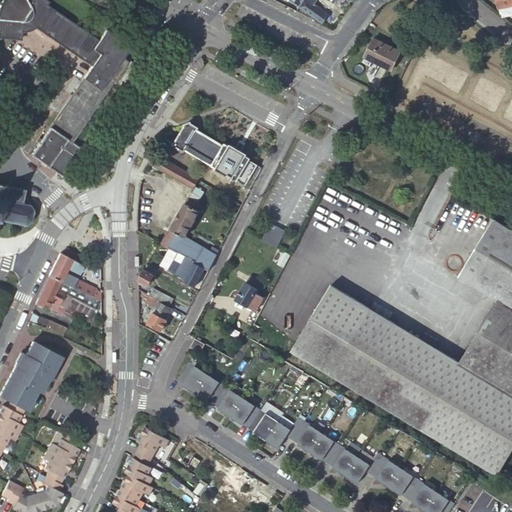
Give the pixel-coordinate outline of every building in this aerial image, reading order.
[(123,57),(130,46),(106,30),(98,40),(46,4),(48,1),(46,0),(2,0),(1,2),(0,4),(0,18),(1,19),(0,25),(0,36),(21,39),(22,30),(23,31),(25,31),(27,31),(29,30),(32,29),(34,28),(36,26),(92,65),(50,126),(72,142),(114,80),(115,81),(129,61),(123,57)] [(303,0),(301,3),(300,5),(297,10),(307,14),(317,0),(303,0)] [(401,51),(373,38),(364,57),(392,70),(401,51)] [(191,123),(191,122),(186,123),(174,145),(184,151),(185,149),(217,168),(216,169),(232,178),(233,177),(245,184),(249,178),(255,181),(262,167),(249,160),(250,158),(245,155),(246,153),(241,151),(245,144),(240,141),(236,148),(231,145),(230,146),(225,143),(224,145),(197,129),(198,127),(191,123)] [(77,145),(72,142),(50,126),(49,127),(40,142),(31,155),(59,174),(64,166),(68,169),(81,148),(77,145)] [(198,179),(154,152),(148,162),(194,188),(195,186),(199,180),(198,180),(198,179)] [(22,203),(25,189),(0,183),(0,220),(1,221),(1,219),(25,224),(25,226),(27,225),(27,224),(30,222),(31,223),(32,221),(31,220),(33,211),(35,210),(34,209),(32,209),(30,206),(31,204),(30,204),(29,205),(22,203)] [(195,186),(194,188),(162,243),(177,252),(186,257),(205,268),(209,270),(218,255),(220,250),(213,247),(211,251),(185,237),(191,225),(194,227),(196,224),(193,222),(200,211),(199,211),(203,206),(197,203),(204,192),(195,186)] [(438,340),(426,332),(421,339),(389,319),(393,313),(374,301),(370,308),(332,284),(292,350),(330,373),(498,475),(511,451),(511,228),(493,218),(458,275),(498,299),(460,362),(434,346),(438,340)] [(286,231),(272,224),(264,240),(277,247),(286,231)] [(154,254),(171,264),(173,259),(177,252),(162,243),(154,254)] [(84,265),(60,252),(48,275),(74,288),(78,280),(77,279),(78,278),(66,272),(68,268),(80,274),(84,265)] [(177,252),(173,259),(182,264),(186,257),(177,252)] [(205,268),(186,257),(182,264),(173,259),(171,264),(168,269),(185,278),(184,280),(195,286),(205,268)] [(170,275),(168,274),(147,263),(138,280),(138,282),(146,287),(147,284),(149,285),(154,275),(157,276),(157,275),(165,279),(167,280),(170,275)] [(40,295),(35,304),(56,311),(60,313),(63,307),(63,308),(65,305),(66,305),(72,295),(97,307),(96,309),(97,310),(101,301),(97,299),(74,288),(48,275),(40,295)] [(250,275),(246,282),(259,289),(263,282),(250,275)] [(74,288),(97,299),(100,291),(95,288),(96,287),(78,280),(74,288)] [(246,282),(236,299),(248,306),(246,308),(251,311),(253,308),(256,310),(264,297),(256,293),(259,289),(246,282)] [(148,291),(146,294),(149,295),(159,301),(169,306),(172,299),(153,288),(150,293),(148,291)] [(146,301),(156,306),(159,301),(149,295),(146,301)] [(161,331),(173,308),(169,306),(159,301),(156,306),(147,324),(161,331)] [(32,313),(29,321),(35,324),(39,316),(32,313)] [(39,316),(35,324),(45,329),(45,327),(49,319),(39,316)] [(67,328),(49,319),(45,327),(64,335),(67,328)] [(196,338),(191,347),(201,352),(205,343),(196,338)] [(0,393),(0,394),(12,401),(26,409),(28,409),(38,390),(42,392),(48,380),(47,379),(51,370),(53,371),(56,365),(54,365),(59,356),(33,342),(29,349),(26,355),(22,353),(0,393)] [(189,362),(177,380),(195,392),(208,374),(189,362)] [(208,374),(195,392),(204,398),(213,404),(225,386),(208,374)] [(225,386),(213,404),(230,416),(243,397),(225,386)] [(261,409),(243,397),(230,416),(248,428),(261,409)] [(26,409),(12,401),(7,408),(3,406),(0,411),(0,470),(1,469),(0,468),(0,457),(10,438),(16,441),(24,426),(19,423),(26,409)] [(261,409),(248,428),(266,440),(279,421),(261,409)] [(291,429),(279,421),(266,440),(278,448),(283,442),(287,435),(292,439),(305,421),(299,417),(291,429)] [(322,433),(305,421),(292,439),(310,451),(322,433)] [(121,507),(118,511),(139,511),(142,508),(137,505),(145,492),(150,495),(154,488),(150,485),(154,478),(149,474),(153,467),(149,465),(160,445),(165,448),(170,440),(146,426),(138,441),(142,444),(126,472),(130,474),(114,503),(121,507)] [(52,504),(59,503),(63,494),(60,492),(63,486),(61,484),(80,449),(75,447),(79,440),(64,433),(57,446),(52,443),(43,459),(49,462),(44,468),(50,471),(43,483),(48,486),(45,492),(28,497),(21,493),(23,488),(9,481),(2,496),(9,500),(7,502),(14,506),(13,509),(18,511),(25,511),(28,511),(36,511),(53,507),(52,504)] [(322,433),(310,451),(328,463),(340,444),(322,433)] [(358,456),(340,444),(328,463),(346,475),(358,456)] [(370,464),(358,456),(346,475),(358,483),(366,471),(372,475),(384,456),(378,452),(370,464)] [(193,455),(186,467),(194,471),(201,460),(193,455)] [(402,468),(384,456),(372,475),(389,486),(402,468)] [(258,482),(236,467),(225,484),(247,499),(258,482)] [(389,486),(407,498),(419,479),(402,468),(389,486)] [(407,498),(425,510),(437,491),(419,479),(407,498)] [(425,510),(428,511),(449,511),(455,503),(437,491),(425,510)] [(268,498),(260,493),(253,503),(261,508),(268,498)]
